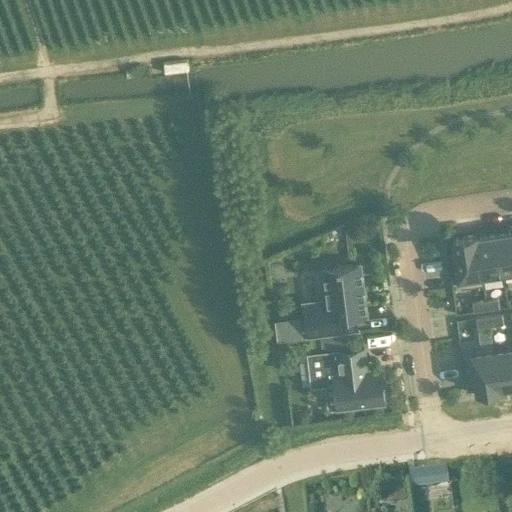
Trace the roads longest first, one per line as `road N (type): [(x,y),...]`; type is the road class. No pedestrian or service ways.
road 1 (track): [(54,73),(418,26),(511,6)]
road 2 (residential): [(511,201),(428,214),(407,240),(436,436)]
road 3 (residential): [(436,436),(299,460),(191,511)]
